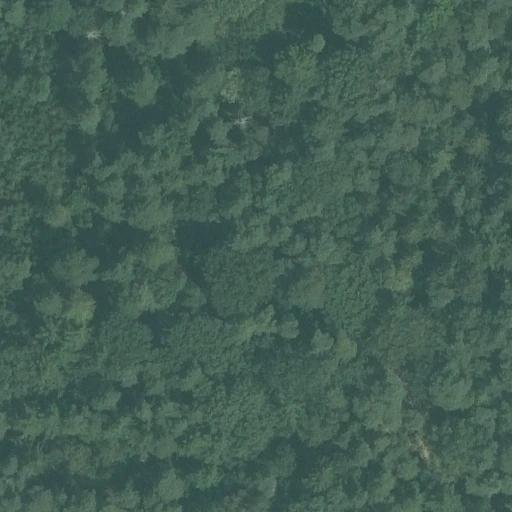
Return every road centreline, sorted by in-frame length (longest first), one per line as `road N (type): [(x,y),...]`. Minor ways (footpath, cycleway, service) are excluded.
road 1 (track): [(205,0),(463,511)]
road 2 (track): [(511,269),(342,390),(265,433),(155,440),(0,427)]
